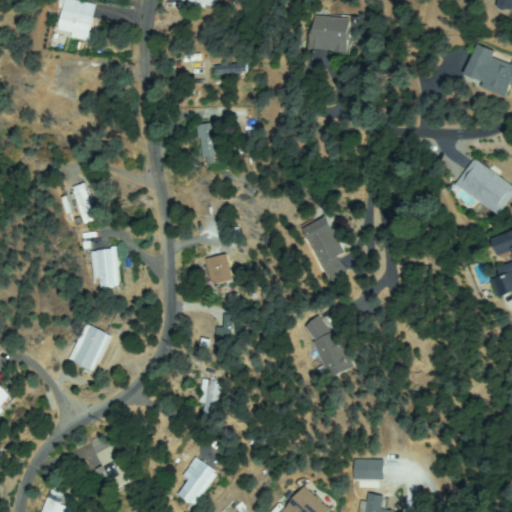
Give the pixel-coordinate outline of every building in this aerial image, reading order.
[(213,0),(212,9),(188,3),(188,0),(213,0)] [(511,0),(511,8),(502,9),(501,0),(511,0)] [(67,6),(96,17),(88,39),(59,28),(67,6)] [(357,22),(352,53),(311,47),(316,15),(357,22)] [(466,71),(480,48),(510,67),(511,64),(511,83),(504,96),(466,71)] [(218,74),(218,66),(246,64),(247,72),(218,74)] [(49,89),(75,97),(68,120),(42,112),(49,89)] [(201,127),(215,125),(219,158),(205,160),(201,127)] [(474,161),(511,187),(511,195),(499,214),(458,185),(474,161)] [(87,223),(74,190),(83,187),(95,220),(87,223)] [(347,275),(334,282),(305,230),(324,219),(344,254),(338,258),(347,275)] [(511,292),(501,293),(498,268),(511,267),(511,252),(498,254),(496,234),(511,233),(511,292)] [(117,284),(91,281),(95,250),(121,253),(117,284)] [(213,284),(209,259),(228,257),(232,281),(213,284)] [(217,351),(225,317),(238,319),(230,354),(217,351)] [(329,335),(337,331),(354,367),(332,378),(308,325),(321,318),(329,335)] [(111,337),(94,369),(72,358),(89,325),(111,337)] [(210,403),(198,394),(210,380),(226,393),(208,416),(203,412),(210,403)] [(0,388),(11,398),(0,411),(0,388)] [(116,446),(111,456),(128,465),(122,476),(128,479),(111,511),(108,511),(119,490),(95,478),(105,458),(90,450),(97,437),(116,446)] [(383,462),(383,479),(355,478),(356,461),(383,462)] [(203,505),(183,497),(195,462),(216,470),(203,505)] [(283,511),(304,488),(330,511),(329,511),(283,511)] [(44,511),(50,491),(65,495),(60,511),(44,511)] [(397,511),(396,511),(366,511),(369,496),(383,498),(382,509),(397,511)]
